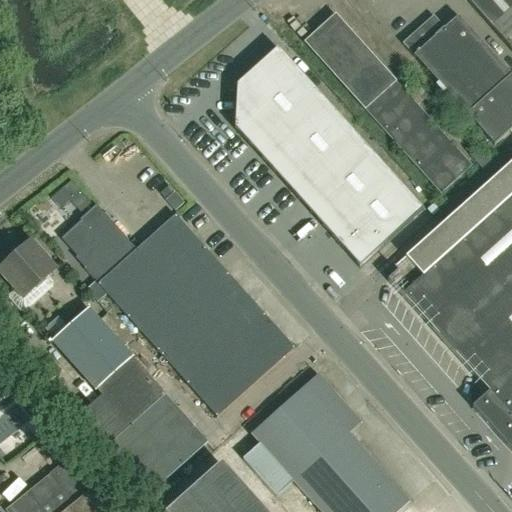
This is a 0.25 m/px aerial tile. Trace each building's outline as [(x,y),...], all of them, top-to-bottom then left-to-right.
[(511,0),(468,0),(511,50),(511,0)] [(439,195),(470,167),(334,15),(304,43),(439,195)] [(493,144),(511,127),(511,76),(509,75),(457,16),(444,27),(433,15),(402,43),(465,115),(466,114),(493,144)] [(234,129),(359,268),(422,212),(277,50),(236,87),(234,129)] [(402,297),(423,320),(489,394),(485,397),(474,407),(472,409),(511,452),(511,161),(393,269),(398,274),(389,282),(402,297)] [(71,182),(51,199),(60,210),(69,202),(80,214),(90,205),(71,182)] [(293,349),(173,216),(135,251),(101,213),(87,226),(81,220),(60,239),(99,282),(96,285),(215,419),(293,349)] [(45,275),(50,270),(28,246),(0,270),(0,272),(16,290),(9,296),(9,299),(21,312),(25,313),(53,287),(53,283),(45,275)] [(130,359),(87,310),(51,343),(94,391),(130,359)] [(360,423),(317,376),(250,435),(259,445),(296,486),(319,511),(397,511),(409,502),(347,434),(360,423)] [(0,402),(11,393),(43,435),(57,424),(22,380),(8,391),(0,380),(0,402)] [(104,450),(146,498),(206,444),(163,396),(104,450)] [(278,501),(296,486),(259,445),(242,460),(271,494),(278,501)] [(104,511),(64,462),(50,473),(25,494),(5,510),(6,511),(104,511)] [(262,511),(220,465),(168,511),(262,511)]
